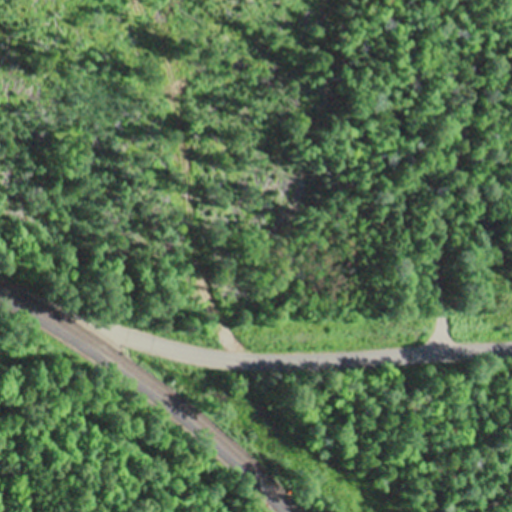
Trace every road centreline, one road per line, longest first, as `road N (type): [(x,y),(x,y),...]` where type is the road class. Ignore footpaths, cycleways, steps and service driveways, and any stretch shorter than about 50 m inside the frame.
road 1 (residential): [(45,308),(132,334),(242,350),(511,339)]
road 2 (secondary): [(0,286),(107,348),(298,511)]
road 3 (residential): [(442,343),(440,226),(471,75),(474,0)]
